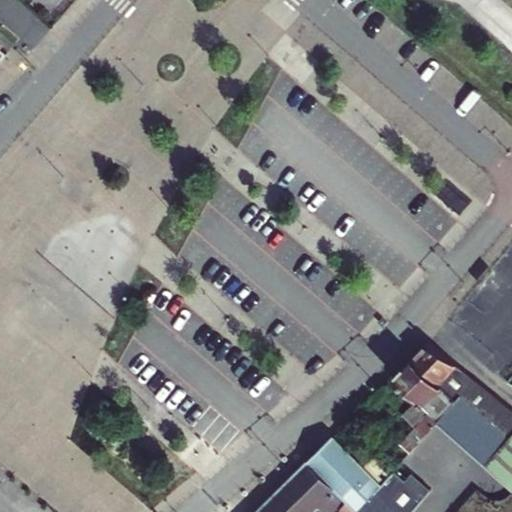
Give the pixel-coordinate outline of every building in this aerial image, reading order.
[(511,246),(428,341),(511,407),(511,246)] [(428,341),(413,355),(456,399),(474,378),(428,341)] [(413,355),(394,374),(417,398),(403,412),(416,425),(407,434),(417,443),(437,420),(456,399),(413,355)] [(437,420),(450,432),(487,387),(474,378),(456,399),(437,420)] [(511,407),(487,387),(450,432),(493,470),(511,445),(511,407)] [(364,464),(333,434),(307,459),(347,500),(357,511),(376,489),(382,482),(364,464)] [(417,443),(407,434),(400,441),(410,450),(417,443)] [(511,445),(493,470),(511,486),(511,445)] [(374,454),(364,464),(382,482),(392,471),(374,454)] [(324,511),(335,511),(347,500),(307,459),(254,511),(312,511),(318,506),(324,511)] [(355,511),(383,511),(392,502),(376,489),(357,511),(355,511)] [(392,502),(383,511),(402,511),(403,511),(392,502)]
